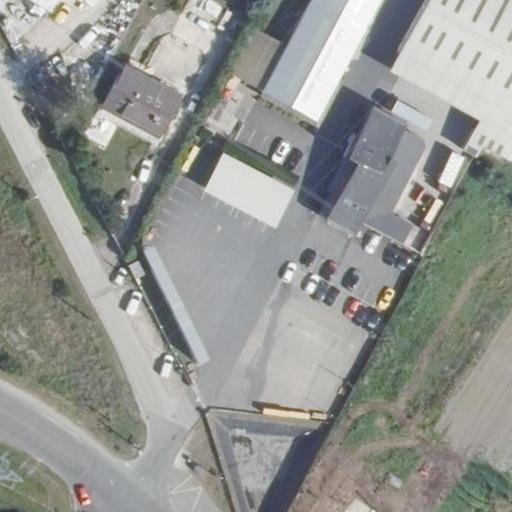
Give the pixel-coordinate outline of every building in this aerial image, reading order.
[(10,0),(48,20),(58,0),(10,0)] [(315,123),(382,0),(310,0),(298,23),(284,15),(269,42),(284,50),(271,73),(264,69),(258,81),(265,86),(261,93),(315,123)] [(511,162),(511,0),(434,0),(409,49),(500,96),(475,143),(483,147),(511,162)] [(124,70),(101,108),(156,139),(178,100),(124,70)] [(45,79),(31,86),(39,104),(53,97),(45,79)] [(265,86),(258,81),(253,88),(261,93),(265,86)] [(387,154),(404,124),(372,107),(358,131),(375,141),(365,160),(348,151),(329,186),(333,188),(320,211),(334,218),(337,211),(358,222),(369,202),(395,157),(387,154)] [(375,141),(358,131),(348,151),(365,160),(375,141)] [(459,136),(441,169),(409,225),(436,240),(481,151),(483,147),(475,143),(459,136)] [(401,147),(395,157),(369,202),(409,225),(441,169),(401,147)] [(225,150),(206,188),(278,225),(298,187),(225,150)] [(337,211),(334,218),(355,230),(358,222),(337,211)] [(157,243),(142,249),(155,284),(170,279),(157,243)] [(143,283),(135,270),(127,274),(135,288),(143,283)]
